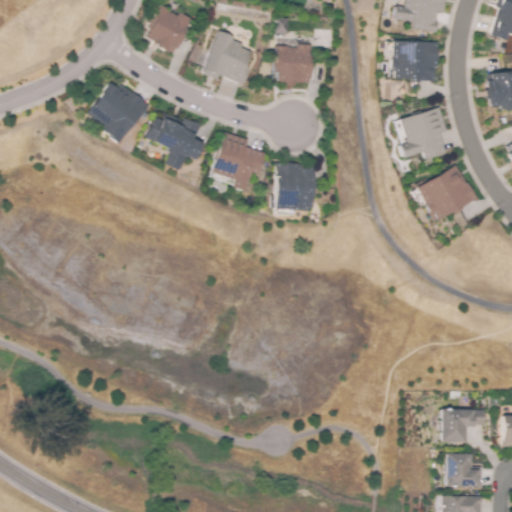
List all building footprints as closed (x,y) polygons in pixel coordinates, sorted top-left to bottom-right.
[(429,14),(428,34),(402,32),(402,23),(379,21),(380,7),(390,8),(390,0),(436,0),(435,15),(429,14)] [(511,0),(511,39),(506,38),(505,43),(487,38),(494,12),(489,11),(491,0),(511,0)] [(155,10),(175,20),(175,17),(186,23),(171,55),(165,52),(162,58),(144,50),(146,46),(140,43),(155,10)] [(214,31),(230,38),(229,41),(239,45),(238,47),(248,52),(242,64),(249,67),(241,85),(238,84),(236,89),(196,71),(214,31)] [(381,44),(428,45),(428,84),(380,84),(381,74),(377,74),(377,61),(380,61),(381,44)] [(273,47),(285,46),(285,49),(295,49),(295,46),(311,46),(312,80),(307,80),(307,84),(278,84),(278,74),(273,74),(273,47)] [(511,109),(494,112),(493,107),(484,108),(479,82),(484,81),(484,77),(511,72),(511,109)] [(152,107),(124,145),(105,131),(107,128),(90,115),(113,84),(120,89),(123,85),(133,92),(152,107)] [(435,135),(442,154),(418,163),(415,155),(392,163),(388,150),(397,146),(389,123),(433,109),(441,133),(435,135)] [(162,120),(167,123),(171,115),(188,123),(189,120),(205,127),(201,137),(204,138),(202,143),(211,148),(203,164),(192,159),(185,174),(170,167),(177,153),(152,141),(162,120)] [(226,132),(247,140),(245,147),(266,154),(259,175),(254,173),(247,193),(233,188),(236,181),(213,173),(226,132)] [(511,140),(503,146),(511,163),(511,140)] [(313,165),(313,211),(279,212),(278,165),(313,165)] [(450,212),(432,222),(428,216),(425,218),(418,206),(420,205),(411,190),(455,165),(477,198),(452,215),(450,212)] [(461,443),(437,443),(438,410),(484,411),(483,427),(462,427),(461,443)] [(511,448),(500,448),(500,416),(511,416),(511,448)] [(476,488),(442,487),(443,454),(468,454),(467,464),(466,464),(466,470),(475,470),(475,478),(476,478),(476,488)] [(438,511),(439,497),(479,497),(478,511),(438,511)]
